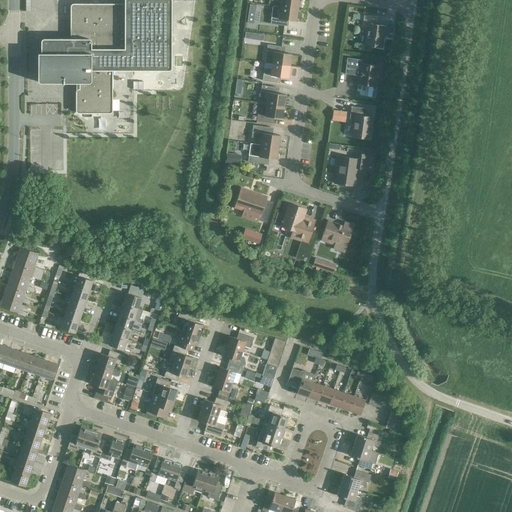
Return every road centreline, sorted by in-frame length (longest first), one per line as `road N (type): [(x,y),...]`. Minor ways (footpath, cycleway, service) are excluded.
road 1 (residential): [(382,214),(293,185),(318,0)]
road 2 (residential): [(456,403),(411,375),(379,309),(382,214)]
road 3 (residential): [(413,6),(382,214)]
road 4 (residential): [(253,467),(74,406)]
road 5 (residential): [(0,217),(15,156),(15,33)]
road 6 (residential): [(74,406),(88,354),(0,326)]
road 7 (residential): [(0,488),(43,496),(74,406)]
road 8 (residential): [(292,478),(324,488),(343,429),(311,419)]
